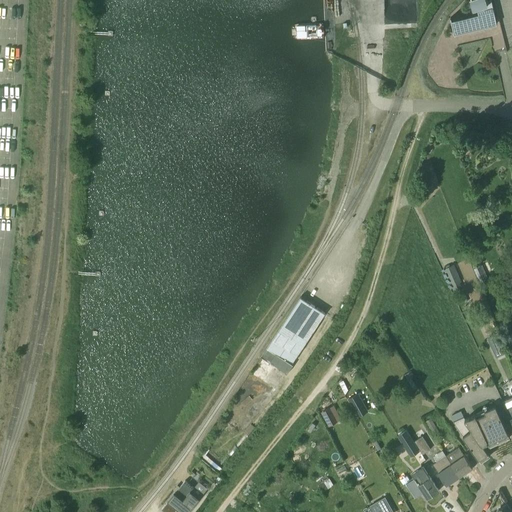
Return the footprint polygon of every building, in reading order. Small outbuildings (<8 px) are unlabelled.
[(471,0),(474,8),(477,7),(478,14),(451,20),(454,34),(497,24),(491,0),(487,0),(488,0),(487,0),(471,0)] [(454,264),(445,267),(452,284),(461,281),(454,264)] [(474,269),(480,284),(488,280),(482,265),(474,269)] [(325,313),(300,297),(261,356),(263,357),(278,367),(278,368),(287,374),(293,365),(292,364),(325,313)] [(496,334),(487,338),(496,358),(505,353),(496,334)] [(418,389),(412,377),(414,376),(411,370),(404,374),(414,391),(418,389)] [(329,425),(341,419),(334,405),(322,412),(329,425)] [(475,415),(473,415),(465,419),(464,417),(463,417),(454,421),(453,421),(479,459),(479,458),(482,456),(485,459),(490,456),(483,445),(487,443),(489,447),(495,444),(493,440),(497,438),(499,442),(505,439),(503,435),(507,433),(508,434),(495,405),(484,410),(486,413),(477,417),(475,414),(475,415)] [(451,415),(454,421),(463,417),(460,411),(451,415)] [(431,429),(436,426),(431,419),(431,418),(426,421),(431,429)] [(419,450),(406,430),(397,435),(410,455),(419,450)] [(422,454),(431,449),(422,436),(414,440),(419,448),(422,454)] [(446,455),(459,476),(473,468),(464,455),(459,447),(454,450),(446,455)] [(446,485),(459,476),(446,455),(438,460),(433,463),(439,472),(438,472),(446,485)] [(415,498),(423,493),(427,498),(427,497),(432,493),(433,494),(439,490),(423,467),(417,471),(419,475),(414,478),(414,479),(406,485),(415,498)] [(324,482),(328,489),(334,485),(329,478),(324,482)] [(194,491),(195,489),(185,481),(162,509),(166,511),(189,511),(200,498),(191,490),(194,491)] [(511,511),(511,509),(507,503),(501,507),(498,511),(511,511)]
